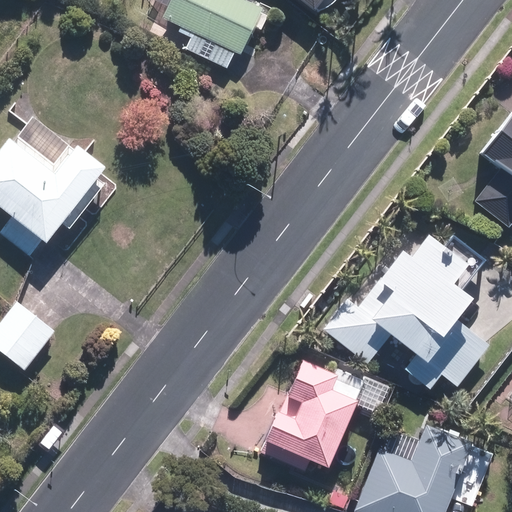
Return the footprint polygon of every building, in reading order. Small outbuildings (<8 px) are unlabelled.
[(172,0),(162,19),(180,28),(177,33),(189,40),(182,52),(228,76),(266,5),(255,0),(172,0)] [(296,0),(315,13),(324,0),(296,0)] [(511,107),(477,147),(511,177),(511,107)] [(51,171),(11,139),(0,152),(0,211),(10,219),(0,231),(0,232),(28,255),(38,242),(46,249),(98,183),(96,181),(104,171),(72,145),(51,171)] [(478,295),(419,237),(353,304),(411,362),(478,295)] [(56,335),(18,301),(0,321),(0,355),(21,374),(56,335)] [(332,377),(299,362),(277,410),(272,408),(255,447),(306,470),(310,462),(322,468),(361,380),(335,369),(332,377)] [(407,458),(376,445),(350,510),(355,511),(441,511),(447,497),(472,506),(492,454),(424,427),(420,438),(415,437),(407,458)]
